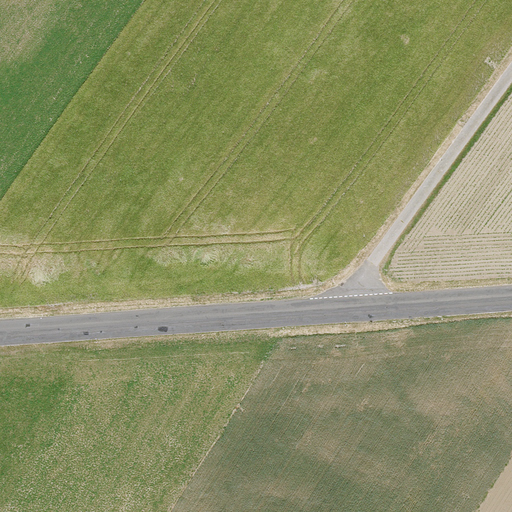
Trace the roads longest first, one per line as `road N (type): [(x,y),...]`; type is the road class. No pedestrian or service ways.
road 1 (tertiary): [(511,302),(0,337)]
road 2 (track): [(328,318),(511,69)]
